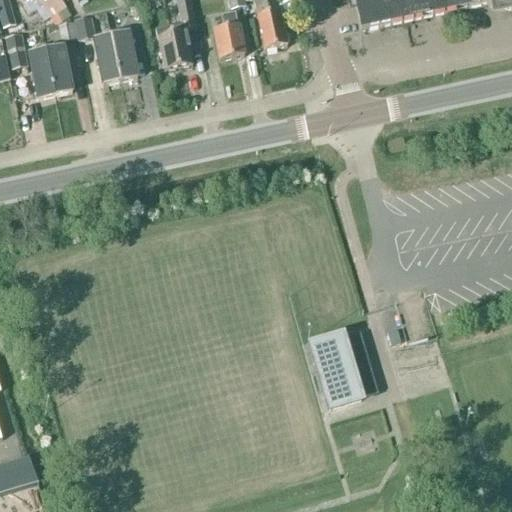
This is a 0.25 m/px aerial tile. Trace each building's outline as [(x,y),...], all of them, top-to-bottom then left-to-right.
[(0,0),(0,17),(12,14),(7,0),(0,0)] [(50,22),(58,17),(46,0),(17,0),(24,8),(35,1),(50,22)] [(56,0),(46,0),(58,17),(65,12),(56,0)] [(245,11),(243,0),(226,0),(229,12),(230,15),(245,11)] [(243,0),(245,11),(247,11),(246,8),(245,5),(266,0),(243,0)] [(511,0),(346,0),(349,14),(356,12),(361,35),(511,2),(511,0)] [(269,18),(266,4),(254,6),(257,21),(256,21),(264,56),(287,51),(279,16),(269,18)] [(164,77),(192,71),(185,37),(196,34),(189,6),(177,9),(181,28),(166,31),(168,40),(157,42),(164,77)] [(65,12),(58,17),(64,25),(71,20),(65,12)] [(237,31),(234,17),(221,19),(223,33),(213,36),(219,65),(244,60),(238,31),(237,31)] [(78,44),(90,41),(87,24),(75,26),(78,44)] [(61,47),(75,45),(72,27),(58,30),(61,47)] [(110,41),(119,86),(137,82),(127,38),(110,41)] [(11,74),(28,70),(21,39),(4,42),(11,74)] [(102,90),(119,86),(110,41),(93,45),(102,90)] [(45,56),(54,100),(71,96),(62,52),(45,56)] [(0,82),(11,80),(5,55),(0,56),(0,82)] [(37,104),(54,100),(45,56),(28,59),(37,104)] [(396,335),(385,338),(388,351),(399,348),(396,335)] [(359,402),(376,397),(359,338),(341,343),(341,341),(310,350),(329,413),(360,404),(359,402)]
